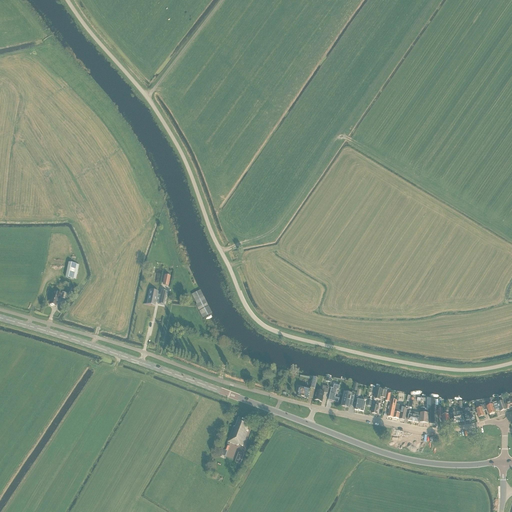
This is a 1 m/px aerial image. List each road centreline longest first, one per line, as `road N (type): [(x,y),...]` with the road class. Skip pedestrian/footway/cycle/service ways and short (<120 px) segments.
road 1 (unclassified): [(493,367),(382,358),(258,322),(177,145),(66,0)]
road 2 (unclassified): [(0,309),(281,399)]
road 3 (secondary): [(275,411),(0,318)]
road 4 (secondary): [(503,462),(410,460),(308,423)]
road 5 (unclassified): [(315,407),(430,430),(503,424)]
